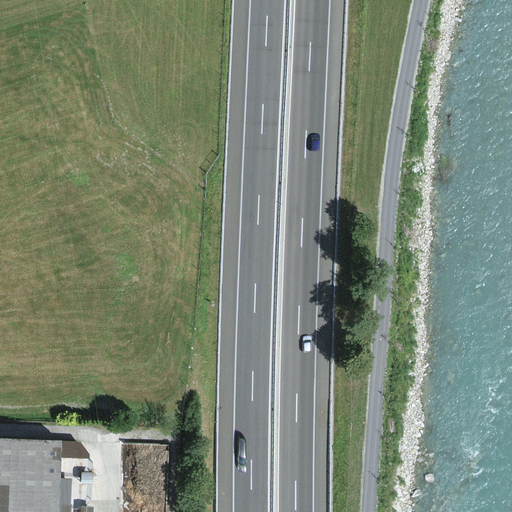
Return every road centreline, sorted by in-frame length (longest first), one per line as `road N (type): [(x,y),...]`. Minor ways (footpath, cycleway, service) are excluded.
road 1 (motorway): [(269,0),(247,511)]
road 2 (motorway): [(298,511),(315,0)]
